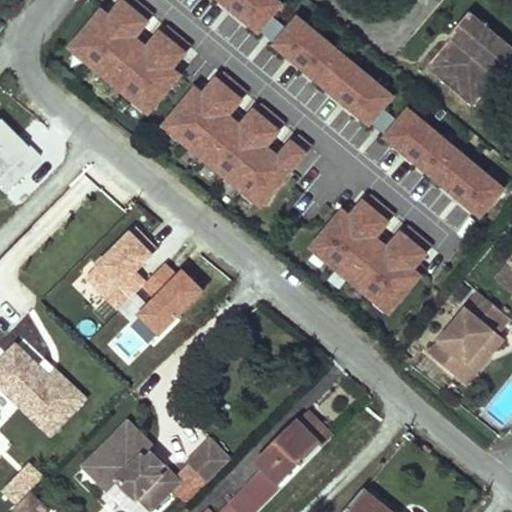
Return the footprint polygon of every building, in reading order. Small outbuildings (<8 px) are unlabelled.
[(286,13),(271,0),(210,0),(261,42),(286,13)] [(161,36),(148,52),(139,45),(152,29),(123,4),(110,20),(101,13),(68,53),(152,123),(185,83),(176,76),(189,61),(161,36)] [(470,12),(445,42),(447,43),(451,46),(475,17),(470,12)] [(447,43),(426,67),(472,106),(497,77),(499,78),(511,62),(511,47),(475,17),(451,46),(447,43)] [(396,104),(297,22),(272,52),(371,134),(396,104)] [(291,146),(278,161),(269,153),(282,138),(254,115),(241,130),(232,122),(245,107),(216,83),(203,98),(197,93),(163,133),(265,218),(298,178),(296,176),(309,160),(291,146)] [(506,196),(409,115),(384,145),(481,226),(506,196)] [(401,238),(388,254),(379,245),(392,230),(363,206),(350,222),(344,216),(310,256),(391,324),(425,284),(418,278),(431,263),(401,238)] [(150,278),(141,269),(161,249),(135,222),(99,257),(102,261),(88,276),(120,308),(145,283),(150,278)] [(511,260),(497,279),(511,292),(511,260)] [(161,332),(208,286),(189,266),(180,274),(167,261),(150,278),(145,283),(158,297),(142,313),(161,332)] [(504,340),(496,333),(510,318),(479,292),(428,353),(457,377),(482,348),(491,355),(504,340)] [(45,374),(16,346),(0,362),(0,385),(51,434),(85,399),(56,371),(49,378),(47,380),(43,376),(45,374)] [(457,377),(466,385),(491,355),(482,348),(457,377)] [(297,422),(323,447),(332,437),(307,412),(297,422)] [(127,422),(83,466),(108,491),(118,481),(136,499),(138,498),(151,510),(179,482),(149,451),(152,447),(127,422)] [(258,461),(265,468),(283,486),(323,447),(297,422),(278,441),(283,447),(276,454),(271,449),(258,461)] [(208,482),(229,461),(209,440),(187,462),(208,482)] [(278,441),(271,449),(276,454),(283,447),(278,441)] [(14,503),(46,473),(33,459),(1,488),(14,503)] [(245,489),(263,507),(283,486),(265,468),(245,489)] [(245,489),(221,511),(257,511),(263,507),(245,489)] [(389,511),(363,490),(345,511),(389,511)] [(30,491),(10,511),(41,511),(46,507),(30,491)]
